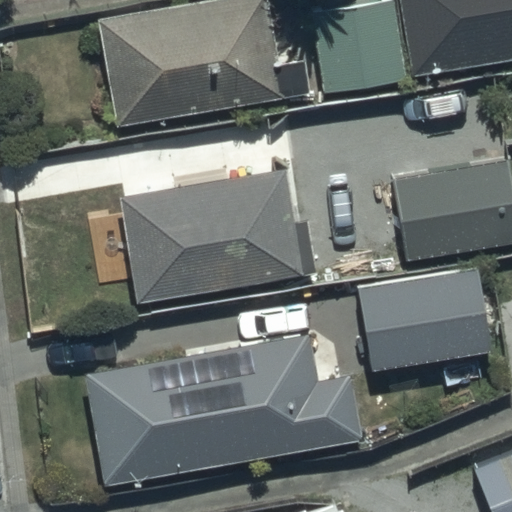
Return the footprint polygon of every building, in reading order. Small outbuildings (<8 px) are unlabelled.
[(249,0),(179,0),(83,15),(100,121),(264,94),(249,0)] [(377,0),(372,0),(298,10),(309,90),(389,79),(377,0)] [(511,0),(386,0),(400,76),(511,55),(511,0)] [(511,221),(502,157),(379,176),(392,259),(511,239),(511,221)] [(274,166),(108,194),(122,300),(291,272),(274,166)] [(465,263),(344,283),(358,369),(480,348),(465,263)] [(293,331),(73,369),(95,478),(352,434),(342,378),(302,384),(293,331)] [(511,511),(511,444),(461,465),(479,511),(511,511)] [(322,511),(318,502),(298,511),(288,511),(285,503),(266,511),(322,511)]
